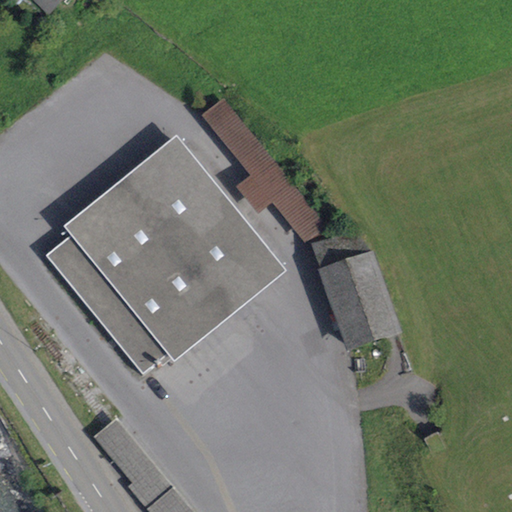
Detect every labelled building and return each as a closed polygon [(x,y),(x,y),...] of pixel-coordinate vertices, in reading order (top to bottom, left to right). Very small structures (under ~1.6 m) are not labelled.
[(46,0),(55,8),(62,0),(46,0)] [(306,239),(322,226),(225,106),(208,119),(254,176),(238,188),(260,215),(276,203),(306,239)] [(72,238),(184,148),(177,140),(65,230),(72,238)] [(279,266),(184,148),(72,238),(47,257),(143,376),(155,366),(158,369),(161,366),(159,363),(167,356),(279,266)] [(315,248),(350,348),(397,331),(370,255),(355,234),(315,248)] [(167,356),(174,363),(285,274),(279,266),(167,356)] [(26,330),(102,428),(117,417),(41,319),(26,330)] [(192,511),(117,422),(97,438),(136,484),(131,488),(151,511),(192,511)]
